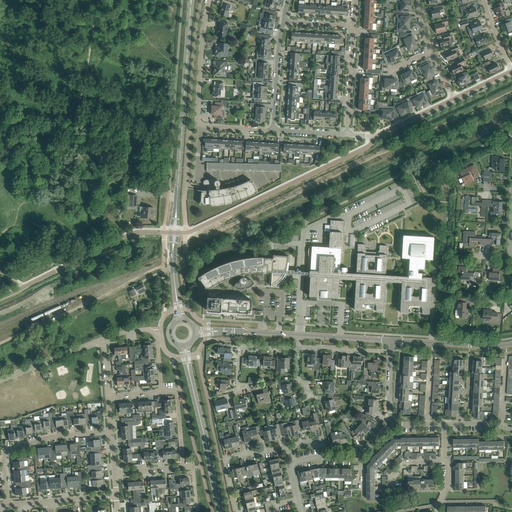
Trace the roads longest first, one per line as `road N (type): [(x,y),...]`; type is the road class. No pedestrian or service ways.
road 1 (residential): [(210,0),(196,123),(272,131)]
road 2 (tertiary): [(176,200),(190,6)]
road 3 (residential): [(7,505),(7,451),(111,432)]
road 4 (tertiary): [(220,511),(189,372)]
road 5 (residential): [(292,449),(224,458),(236,511)]
road 6 (tertiary): [(511,344),(391,340)]
